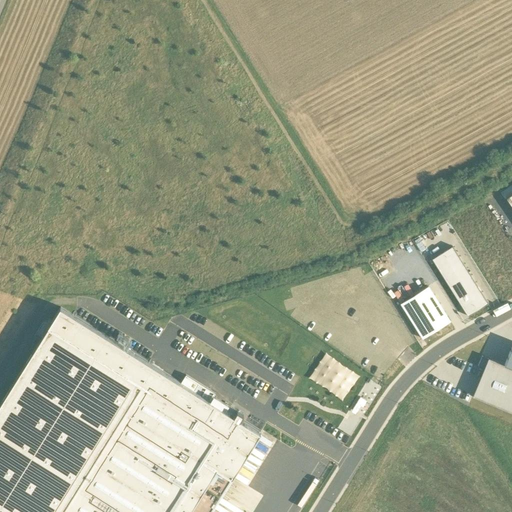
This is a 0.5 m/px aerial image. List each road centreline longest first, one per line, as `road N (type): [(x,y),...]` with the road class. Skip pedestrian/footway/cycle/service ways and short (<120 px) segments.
road 1 (unclassified): [(317,511),(404,377),(511,310)]
road 2 (unknown): [(267,411),(273,379),(183,325),(168,327),(158,345)]
